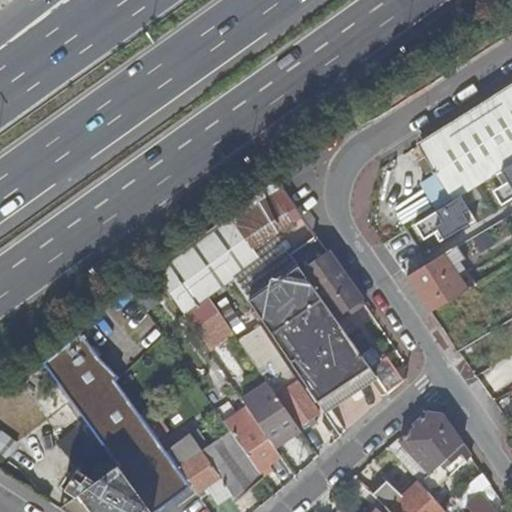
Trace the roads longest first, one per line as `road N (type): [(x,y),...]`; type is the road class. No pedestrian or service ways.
road 1 (motorway): [(0,284),(397,0)]
road 2 (residential): [(511,53),(355,148),(336,210),(443,372)]
road 3 (motorway): [(0,194),(266,0)]
road 4 (residential): [(286,511),(443,372)]
road 5 (motorway): [(128,0),(0,90)]
road 6 (residential): [(443,372),(511,473)]
